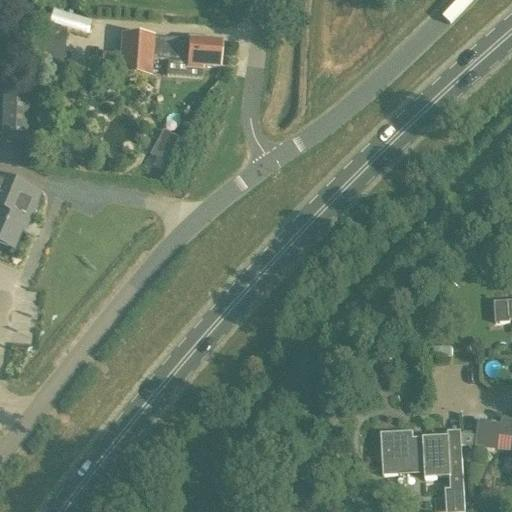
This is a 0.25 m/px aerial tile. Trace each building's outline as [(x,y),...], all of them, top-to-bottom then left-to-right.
[(63,73),(66,31),(43,30),(41,71),(63,73)] [(219,69),(221,43),(188,41),(188,42),(152,39),(152,38),(122,36),(119,76),(149,78),(150,61),(167,62),(166,78),(201,80),(201,71),(202,72),(202,68),(219,69)] [(2,94),(0,143),(26,144),(28,95),(2,94)] [(165,162),(177,141),(167,136),(155,159),(149,157),(139,181),(159,184),(168,163),(165,162)] [(27,224),(36,203),(13,193),(15,186),(0,179),(0,245),(12,250),(24,222),(27,224)] [(511,303),(495,304),(496,325),(509,324),(509,322),(511,321),(511,303)] [(511,422),(502,421),(501,427),(478,424),(475,450),(498,452),(499,440),(511,441),(511,422)] [(412,442),(411,435),(379,437),(382,479),(423,476),(424,483),(450,482),(451,492),(445,492),(446,511),(464,511),(461,445),(448,445),(447,440),(412,442)]
